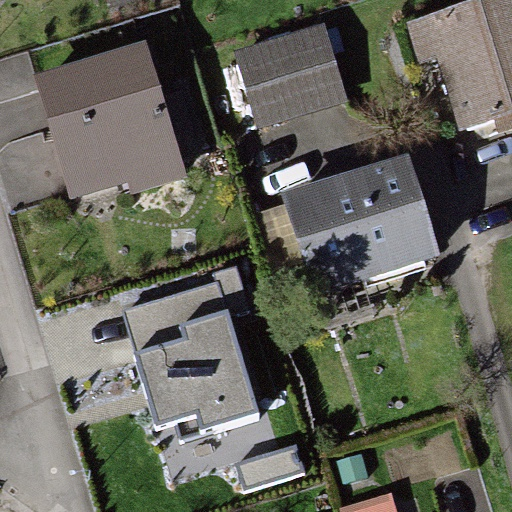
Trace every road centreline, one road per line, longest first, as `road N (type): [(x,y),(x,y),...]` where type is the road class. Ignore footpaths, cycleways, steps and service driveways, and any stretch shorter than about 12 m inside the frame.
road 1 (residential): [(435,189),(511,453)]
road 2 (residential): [(58,472),(0,282)]
